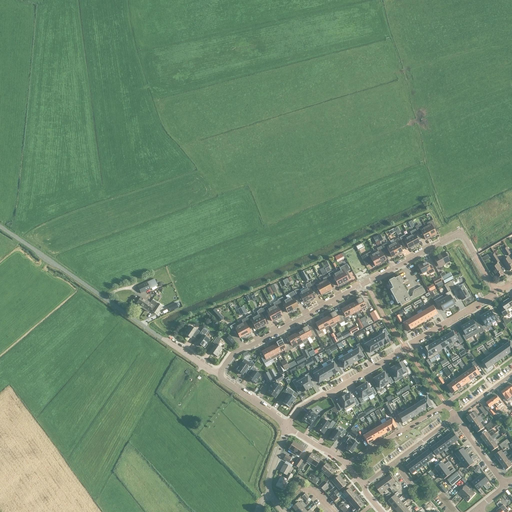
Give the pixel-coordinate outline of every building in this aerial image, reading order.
[(488,175),(483,177),(487,188),(497,184),(495,178),(491,180),(488,175)] [(480,185),(475,187),(477,192),(487,188),(483,177),(482,178),(482,177),(478,179),(477,180),(480,185)] [(465,185),(460,187),(464,198),(474,193),(472,188),(467,190),(465,185)] [(456,195),(452,196),(454,202),(464,198),(460,187),(459,187),(455,188),(455,189),(454,189),(456,195)] [(500,197),(491,202),(494,207),(503,202),(500,197)] [(503,202),(494,207),(496,212),(506,207),(503,202)] [(506,207),(496,212),(499,216),(508,211),(506,207)] [(470,216),(464,219),(467,224),(475,220),(472,215),(475,213),(473,211),(468,214),(470,216)] [(508,211),(499,216),(502,221),(511,216),(508,211)] [(511,217),(511,216),(502,221),(505,226),(511,221),(511,217)] [(428,226),(425,227),(431,238),(435,236),(434,235),(436,234),(432,227),(435,226),(432,220),(427,223),(428,226)] [(475,220),(467,224),(470,229),(478,225),(475,220)] [(431,238),(425,227),(423,229),(421,226),(419,227),(418,225),(415,227),(419,234),(422,233),(425,240),(427,239),(428,240),(431,238)] [(478,225),(470,229),(473,234),(481,230),(478,225)] [(409,237),(414,247),(418,245),(417,244),(419,243),(416,237),(419,236),(415,230),(410,232),(412,236),(409,237)] [(481,230),(473,234),(476,239),(484,235),(481,230)] [(414,247),(409,237),(406,238),(405,235),(399,238),(403,244),(405,243),(408,249),(410,248),(411,249),(414,247)] [(484,235),(476,239),(479,244),(484,241),(486,244),(491,241),(489,238),(487,240),(484,235)] [(395,244),(392,245),(398,256),(401,254),(400,253),(402,252),(399,245),(401,244),(398,238),(394,241),(395,244)] [(392,245),(392,244),(388,246),(387,243),(382,246),(385,252),(388,251),(392,258),(394,257),(394,258),(398,256),(392,245)] [(378,251),(375,253),(381,265),(384,263),(384,262),(386,261),(382,255),(385,253),(381,246),(376,249),(378,251)] [(381,265),(375,253),(372,255),(370,252),(365,255),(368,262),(372,260),(375,267),(377,266),(377,267),(381,265)] [(446,253),(445,254),(444,252),(439,255),(440,256),(438,257),(437,256),(434,258),(438,266),(441,265),(442,266),(446,264),(445,262),(449,260),(447,257),(448,257),(448,256),(447,253),(446,253)] [(500,262),(495,254),(492,256),(497,264),(500,262)] [(511,269),(511,261),(509,257),(503,261),(509,271),(511,269)] [(434,272),(431,266),(429,267),(426,262),(418,266),(422,274),(428,272),(429,275),(434,272)] [(341,271),(338,273),(344,284),(347,283),(347,282),(348,281),(345,274),(347,272),(350,271),(347,264),(344,266),(339,268),(341,271)] [(498,278),(504,274),(498,264),(492,268),(498,278)] [(301,273),(306,282),(309,280),(304,271),(301,273)] [(444,271),(440,274),(445,284),(454,279),(450,273),(446,275),(444,271)] [(344,284),(338,273),(334,275),(333,272),(328,274),(332,281),(334,279),(338,286),(340,285),(340,286),(344,284)] [(321,283),(327,294),(331,292),(330,291),(332,290),(328,283),(331,281),(328,276),(323,279),(324,281),(321,283)] [(389,281),(389,282),(388,282),(390,287),(392,286),(393,289),(390,290),(397,304),(399,303),(401,306),(411,301),(425,293),(422,286),(414,291),(412,295),(413,297),(409,299),(409,298),(407,299),(399,283),(400,282),(402,284),(404,283),(400,276),(394,279),(394,278),(389,281)] [(442,281),(440,277),(433,280),(435,285),(442,281)] [(327,294),(321,283),(319,284),(317,281),(312,284),(315,290),(317,288),(321,295),(323,294),(324,295),(327,294)] [(141,294),(150,289),(147,282),(137,287),(141,294)] [(304,291),(310,302),(314,301),(313,300),(315,299),(311,292),(314,290),(310,283),(306,285),(306,286),(307,289),(304,291)] [(462,300),(468,297),(468,296),(469,295),(467,292),(466,292),(463,287),(459,289),(458,287),(452,290),(456,296),(459,294),(462,300)] [(310,302),(304,291),(301,292),(300,290),(298,290),(297,290),(297,289),(294,291),(298,298),(301,297),(304,304),(306,303),(307,304),(310,302)] [(443,298),(449,308),(455,305),(451,299),(454,297),(450,291),(445,294),(446,296),(443,298)] [(287,300),(293,311),(296,310),(297,309),(296,308),(298,307),(294,300),(297,299),(293,292),(288,294),(290,298),(287,300)] [(443,311),(449,308),(443,298),(442,296),(434,301),(437,307),(440,305),(443,311)] [(141,297),(137,303),(141,306),(140,307),(148,312),(149,311),(149,312),(151,310),(153,311),(152,312),(156,315),(162,306),(158,303),(157,304),(152,300),(150,303),(141,297)] [(293,311),(287,300),(284,301),(282,298),(277,300),(278,301),(281,308),(284,306),(288,313),(289,312),(290,313),(291,313),(293,311)] [(361,298),(356,301),(356,302),(357,302),(361,310),(364,308),(365,311),(367,309),(361,298)] [(281,308),(278,301),(273,303),(275,306),(271,308),(278,320),(281,318),(280,317),(282,316),(279,309),(281,308)] [(506,301),(501,304),(505,309),(501,311),(505,317),(510,313),(508,310),(511,308),(506,301)] [(352,304),(357,315),(360,314),(359,311),(361,310),(357,302),(356,302),(352,304)] [(178,308),(176,303),(168,307),(170,312),(178,308)] [(354,314),(355,316),(357,315),(352,304),(347,307),(351,315),(354,314)] [(432,317),(437,314),(433,306),(428,309),(432,317)] [(278,320),(271,308),(268,310),(267,307),(262,309),(265,316),(268,315),(272,322),(273,321),(274,322),(278,320)] [(344,307),(341,309),(344,315),(341,316),(344,322),(345,324),(349,322),(348,320),(350,319),(348,317),(351,315),(347,307),(345,308),(344,307)] [(215,309),(211,313),(219,322),(223,318),(215,309)] [(258,315),(255,317),(262,328),(265,326),(265,325),(266,324),(263,318),(266,317),(261,309),(259,310),(259,311),(257,312),(258,315)] [(427,320),(432,317),(428,309),(423,312),(427,320)] [(501,321),(497,315),(494,316),(491,311),(490,310),(485,313),(492,323),(497,321),(498,323),(501,321)] [(376,321),(380,319),(375,311),(372,313),(370,314),(374,322),(376,321)] [(335,312),(330,314),(330,316),(331,316),(335,324),(338,322),(339,324),(344,322),(341,316),(338,317),(335,312)] [(422,323),(427,320),(423,312),(418,315),(422,323)] [(493,325),(492,323),(485,313),(481,316),(481,317),(484,323),(480,325),(484,331),(493,325)] [(262,328),(255,317),(253,318),(251,315),(246,317),(250,325),(252,324),(256,330),(258,329),(258,330),(262,328)] [(417,326),(422,323),(418,315),(413,318),(417,326)] [(331,328),(336,326),(335,324),(331,316),(330,316),(326,318),(330,326),(331,328)] [(240,325),(246,337),(249,335),(249,334),(250,333),(247,326),(249,324),(246,318),(241,321),(243,323),(240,325)] [(330,326),(326,318),(321,321),(325,329),(326,331),(329,330),(327,328),(330,326)] [(412,329),(417,326),(413,318),(408,321),(412,329)] [(476,325),(473,320),(467,324),(474,336),(480,333),(480,334),(484,332),(479,324),(477,326),(476,325)] [(318,328),(315,330),(318,336),(323,333),(322,331),(325,329),(321,321),(315,324),(318,328)] [(412,329),(408,321),(403,324),(407,331),(412,329)] [(246,337),(240,325),(236,327),(235,324),(230,327),(233,333),(236,331),(240,338),(242,337),(242,338),(246,337)] [(474,336),(467,324),(462,327),(465,333),(462,335),(466,341),(474,336)] [(187,338),(188,339),(189,338),(191,335),(195,338),(200,332),(197,330),(196,331),(195,330),(190,326),(187,330),(186,330),(183,334),(187,336),(186,337),(187,338)] [(307,326),(302,329),(303,330),(307,339),(310,337),(311,339),(316,336),(313,331),(311,332),(307,326)] [(206,344),(209,340),(205,336),(208,332),(203,329),(196,339),(200,342),(198,344),(198,345),(198,346),(199,347),(200,347),(201,346),(205,349),(207,345),(206,344)] [(378,335),(379,337),(380,336),(384,345),(389,342),(386,336),(388,334),(385,329),(382,331),(383,332),(378,335)] [(303,330),(298,333),(302,341),(305,340),(306,342),(308,341),(307,339),(303,330)] [(458,340),(460,344),(464,342),(460,336),(457,338),(453,332),(448,335),(453,343),(458,340)] [(302,341),(298,333),(293,336),(298,346),(301,345),(300,343),(302,341)] [(448,346),(453,343),(448,335),(443,338),(448,346)] [(227,339),(232,345),(235,342),(229,336),(227,339)] [(290,343),(287,345),(290,350),(298,346),(293,336),(288,338),(290,343)] [(375,339),(380,347),(384,345),(380,336),(379,337),(375,339)] [(213,351),(211,353),(211,354),(211,355),(212,355),(212,356),(213,356),(214,355),(218,358),(220,354),(219,353),(222,349),(217,345),(221,339),(217,337),(209,348),(213,351)] [(443,349),(448,346),(443,338),(438,341),(443,349)] [(375,350),(380,347),(375,339),(370,342),(375,350)] [(281,340),(276,343),(277,344),(281,352),(284,351),(285,353),(290,350),(287,345),(285,346),(281,340)] [(439,352),(443,349),(438,341),(434,344),(438,352),(439,352)] [(370,353),(375,350),(370,342),(365,345),(370,353)] [(277,344),(272,347),(276,355),(281,352),(277,344)] [(353,352),(358,360),(363,357),(360,351),(362,349),(359,344),(357,346),(358,349),(353,352)] [(429,347),(435,357),(440,354),(439,352),(438,352),(434,344),(429,347)] [(507,355),(511,352),(506,345),(501,348),(507,355)] [(276,355),(272,347),(267,349),(271,358),(276,355)] [(430,360),(435,357),(429,347),(424,350),(430,360)] [(497,352),(502,359),(507,355),(501,348),(497,352)] [(271,358),(267,349),(262,352),(264,357),(261,358),(264,364),(267,362),(272,360),(271,358)] [(354,363),(358,360),(353,352),(349,354),(354,363)] [(497,362),(502,359),(497,352),(492,355),(497,362)] [(354,363),(349,354),(344,357),(349,365),(354,363)] [(487,358),(493,365),(497,362),(492,355),(487,358)] [(344,368),(349,365),(344,357),(339,360),(344,368)] [(327,364),(328,365),(333,374),(338,371),(335,365),(337,364),(334,358),(332,360),(332,361),(327,364)] [(482,362),(488,369),(493,365),(487,358),(482,362)] [(253,367),(255,365),(251,362),(250,364),(244,359),(242,363),(242,362),(239,367),(238,366),(235,370),(239,372),(238,373),(238,374),(239,375),(240,375),(241,374),(243,372),(247,375),(253,367)] [(289,368),(285,360),(281,363),(283,366),(285,370),(288,368),(289,368)] [(470,371),(475,378),(480,374),(476,368),(478,366),(475,361),(472,363),(475,367),(470,370),(470,371)] [(402,363),(397,366),(402,375),(403,377),(408,374),(409,375),(411,373),(408,367),(405,369),(402,363)] [(323,368),(324,369),(329,377),(333,374),(328,365),(323,368)] [(397,378),(402,375),(397,366),(391,369),(395,375),(392,376),(395,382),(398,380),(397,378)] [(253,367),(247,375),(251,378),(250,380),(249,381),(250,382),(250,383),(251,383),(252,383),(252,382),(256,384),(259,381),(258,380),(261,375),(256,372),(257,370),(253,367)] [(452,375),(447,368),(444,370),(448,377),(452,375)] [(471,381),(475,378),(470,371),(470,370),(469,368),(464,372),(465,374),(466,374),(471,381)] [(319,383),(324,380),(319,371),(318,369),(313,372),(319,383)] [(319,371),(324,380),(329,377),(324,369),(319,371)] [(268,372),(263,375),(265,378),(267,382),(272,379),(270,376),(268,372)] [(309,373),(301,378),(308,389),(313,386),(309,380),(312,379),(309,373)] [(384,373),(379,376),(385,385),(389,382),(390,384),(393,383),(390,377),(388,379),(384,373)] [(416,374),(412,376),(416,384),(420,382),(416,374)] [(466,384),(471,381),(466,374),(465,374),(461,377),(466,384)] [(385,386),(385,385),(379,376),(374,379),(377,385),(375,386),(378,392),(381,390),(380,389),(385,386)] [(462,387),(466,384),(461,377),(457,380),(462,387)] [(302,392),(308,389),(301,378),(296,381),(295,380),(292,382),(296,388),(299,386),(302,392)] [(458,390),(462,387),(457,380),(452,383),(458,390)] [(272,386),(271,385),(269,388),(270,389),(267,392),(275,398),(282,388),(274,382),(272,386)] [(367,383),(362,386),(368,398),(373,395),(374,396),(377,394),(373,388),(370,389),(367,383)] [(453,394),(458,390),(452,383),(448,386),(453,394)] [(368,398),(362,386),(356,389),(360,395),(357,397),(360,402),(363,401),(363,400),(367,397),(368,398)] [(294,392),(288,387),(286,390),(287,391),(283,396),(286,398),(285,399),(283,403),(289,408),(291,404),(292,405),(294,402),(293,402),(296,399),(292,396),(294,392)] [(511,399),(511,395),(506,388),(501,392),(509,402),(511,399)] [(349,393),(344,396),(351,408),(356,405),(356,406),(359,404),(355,398),(353,399),(349,393)] [(496,395),(491,399),(496,406),(499,404),(497,402),(500,400),(496,395)] [(346,411),(351,408),(344,396),(339,400),(346,411)] [(427,409),(432,406),(428,398),(423,401),(427,409)] [(327,412),(335,405),(330,399),(322,406),(327,412)] [(491,399),(486,403),(490,408),(493,406),(494,408),(496,406),(491,399)] [(422,412),(427,409),(423,401),(418,404),(422,412)] [(417,415),(422,412),(418,404),(413,407),(417,415)] [(412,418),(417,415),(413,407),(408,410),(412,418)] [(303,420),(302,421),(305,423),(306,422),(307,422),(311,425),(317,416),(313,413),(314,413),(310,410),(303,420)] [(408,420),(412,418),(408,410),(403,413),(408,420)] [(475,411),(473,413),(467,418),(470,423),(477,418),(479,416),(475,411)] [(402,423),(408,420),(403,413),(398,416),(402,423)] [(386,420),(386,421),(387,421),(392,430),(397,427),(391,417),(386,420)] [(477,418),(470,423),(474,428),(481,423),(477,418)] [(330,431),(335,423),(332,421),(330,424),(323,419),(318,426),(317,426),(315,429),(318,432),(319,431),(324,434),(327,429),(330,431)] [(491,420),(491,422),(485,426),(487,428),(496,422),(493,419),(491,420)] [(382,424),(382,425),(387,433),(392,430),(387,421),(386,421),(382,424)] [(483,421),(481,423),(474,428),(478,433),(484,428),(483,426),(484,425),(484,423),(483,421)] [(496,422),(487,428),(489,431),(498,424),(496,422)] [(378,428),(382,435),(387,433),(382,425),(378,428)] [(378,438),(382,435),(378,428),(373,430),(378,438)] [(337,429),(330,438),(335,442),(339,436),(342,438),(346,432),(344,430),(342,432),(337,429)] [(451,434),(448,429),(446,430),(455,442),(458,439),(453,432),(451,434)] [(378,438),(373,430),(369,433),(373,441),(378,438)] [(455,442),(446,430),(444,432),(448,436),(446,437),(451,445),(455,442)] [(494,430),(489,434),(487,432),(480,437),(484,442),(491,437),(496,433),(494,430)] [(368,433),(367,431),(366,432),(367,434),(363,436),(368,444),(373,441),(369,433),(368,433)] [(440,435),(439,436),(447,447),(451,445),(446,437),(444,439),(440,435)] [(439,436),(437,437),(440,441),(438,443),(444,450),(447,447),(439,436)] [(493,439),(491,437),(484,442),(488,447),(497,440),(495,437),(493,439)] [(346,443),(349,445),(346,450),(351,453),(358,444),(353,440),(349,438),(345,444),(346,443)] [(507,439),(505,441),(499,445),(501,448),(507,444),(510,442),(507,439)] [(433,440),(432,441),(440,453),(444,450),(438,443),(436,444),(433,440)] [(497,440),(488,447),(492,452),(498,447),(497,444),(499,443),(497,440)] [(432,441),(430,442),(433,447),(431,448),(436,456),(440,453),(432,441)] [(293,455),(299,445),(294,442),(289,449),(292,451),(291,454),(293,455)] [(305,449),(299,445),(293,455),(295,456),(296,454),(300,456),(305,449)] [(423,447),(422,449),(430,460),(434,457),(429,450),(427,452),(423,447)] [(464,451),(463,449),(463,448),(456,454),(458,458),(470,449),(469,447),(464,451)] [(430,460),(422,449),(420,450),(423,454),(421,456),(427,463),(430,460)] [(470,449),(458,458),(461,461),(468,456),(467,454),(471,451),(470,449)] [(506,451),(503,453),(501,450),(495,455),(498,461),(505,456),(508,454),(506,451)] [(416,453),(415,454),(423,466),(427,463),(421,456),(419,457),(416,453)] [(289,463),(292,458),(286,454),(283,460),(289,463)] [(311,464),(316,457),(312,454),(307,461),(311,464)] [(416,460),(414,461),(419,468),(423,466),(415,454),(413,455),(416,460)] [(316,457),(311,464),(317,468),(319,465),(318,464),(321,460),(320,459),(321,458),(318,456),(317,457),(316,457)] [(468,456),(461,461),(464,465),(471,459),(468,456)] [(472,459),(471,459),(464,465),(467,469),(474,463),(472,461),(477,458),(476,456),(472,459)] [(505,456),(498,461),(502,466),(509,461),(505,456)] [(299,458),(294,465),(298,468),(303,461),(299,458)] [(412,462),(409,458),(407,459),(416,471),(419,468),(414,461),(412,462)] [(416,471),(407,459),(405,461),(409,465),(407,466),(412,474),(416,471)] [(450,463),(449,461),(444,465),(443,463),(435,468),(438,472),(450,463)] [(511,465),(511,464),(509,461),(502,466),(506,470),(511,465)] [(287,475),(285,479),(281,477),(277,486),(284,489),(288,481),(290,482),(293,475),(288,473),(291,467),(284,463),(280,472),(287,475)] [(451,465),(450,463),(438,472),(441,475),(448,470),(447,468),(451,465)] [(325,474),(330,468),(330,467),(331,466),(328,464),(327,465),(326,464),(320,470),(325,474)] [(324,481),(323,482),(319,486),(321,488),(329,481),(332,478),(330,476),(334,471),(335,470),(332,467),(331,468),(330,468),(325,474),(327,476),(323,480),(324,481)] [(450,472),(448,470),(441,475),(444,479),(455,470),(454,469),(450,472)] [(460,476),(457,472),(456,472),(447,480),(452,486),(462,478),(460,476)] [(490,487),(487,483),(489,481),(483,474),(479,477),(489,488),(490,487)] [(390,475),(386,478),(391,486),(395,484),(397,486),(398,485),(396,482),(396,483),(390,475)] [(332,482),(330,484),(331,485),(333,488),(336,486),(342,480),(339,476),(332,482)] [(479,477),(476,480),(482,487),(484,485),(488,489),(489,488),(479,477)] [(391,486),(386,478),(381,482),(387,490),(390,487),(392,490),(391,490),(394,493),(396,492),(393,489),(391,486)] [(333,492),(334,493),(330,497),(332,500),(337,496),(336,495),(343,490),(341,489),(346,484),(342,480),(336,486),(337,488),(333,492)] [(482,487),(476,480),(472,483),(482,494),(483,493),(480,488),(482,487)] [(329,481),(321,488),(323,490),(328,486),(330,483),(329,481)] [(387,490),(381,482),(375,486),(381,494),(385,491),(387,494),(389,492),(387,490)] [(446,493),(448,491),(442,484),(439,486),(446,493)] [(475,494),(465,485),(458,493),(468,501),(475,494)] [(346,498),(353,493),(349,488),(343,494),(346,498)] [(398,492),(395,494),(396,495),(388,501),(392,505),(399,499),(397,496),(400,494),(398,492)] [(346,498),(344,500),(346,502),(348,500),(350,503),(357,497),(353,493),(346,498)] [(358,499),(357,497),(350,503),(354,507),(361,501),(359,498),(358,499)] [(402,497),(399,499),(392,505),(396,510),(403,504),(401,500),(403,498),(402,497)] [(354,507),(351,509),(353,511),(356,511),(364,506),(363,505),(364,504),(361,501),(354,507)] [(406,501),(403,504),(396,510),(397,511),(403,511),(407,508),(405,505),(407,503),(406,501)] [(296,511),(305,504),(303,502),(300,504),(298,502),(293,508),(296,511)]
